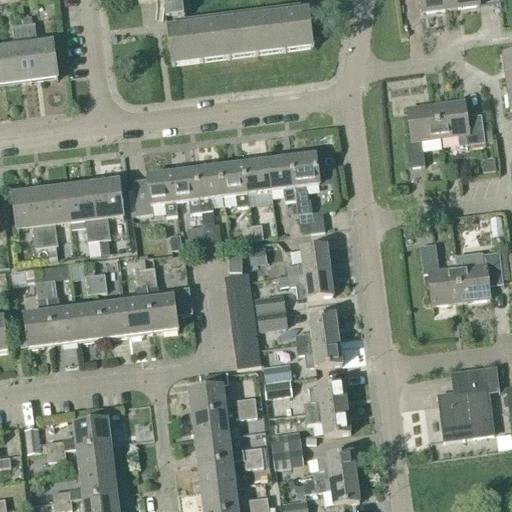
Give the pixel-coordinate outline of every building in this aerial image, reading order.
[(181,0),(137,0),(138,6),(155,3),(157,15),(165,14),(166,23),(170,23),(170,22),(184,20),(181,0)] [(450,13),(448,0),(419,0),(422,16),(450,13)] [(448,0),(450,13),(478,9),(477,0),(448,0)] [(283,18),(287,55),(313,52),(308,14),(283,18)] [(258,58),(287,55),(283,18),(254,21),(258,58)] [(23,30),(32,29),(31,20),(21,21),(22,30),(23,30)] [(232,62),(258,58),(254,21),(228,25),(232,62)] [(197,66),(232,62),(228,25),(192,29),(197,66)] [(32,29),(23,30),(30,87),(57,84),(52,45),(37,47),(34,28),(32,29)] [(171,70),(197,66),(192,29),(166,32),(171,70)] [(30,87),(23,30),(22,30),(12,31),(14,50),(0,51),(0,57),(4,90),(30,87)] [(511,56),(502,57),(506,86),(511,84),(511,56)] [(435,109),(440,143),(457,140),(459,151),(483,147),(481,135),(479,119),(466,121),(464,105),(435,109)] [(421,145),(440,143),(435,109),(407,113),(411,144),(405,145),(409,172),(425,170),(421,145)] [(490,134),(481,135),(483,147),(491,146),(490,134)] [(307,204),(305,204),(304,192),(318,190),(316,177),(314,160),(290,163),(295,205),(297,219),(311,217),(309,205),(307,205),(307,204)] [(270,196),(282,195),(284,207),(295,205),(290,163),(266,166),(270,196)] [(246,199),(247,199),(270,196),(266,166),(242,169),(246,199)] [(222,202),(235,201),(236,213),(247,211),(246,199),(242,169),(218,172),(222,202)] [(201,231),(213,230),(210,204),(222,202),(218,172),(194,175),(198,205),(200,217),(201,231)] [(174,208),(175,208),(187,207),(189,219),(200,217),(198,205),(194,175),(171,178),(174,208)] [(333,175),(316,177),(318,190),(334,188),(333,175)] [(151,211),(163,210),(165,222),(176,220),(175,208),(174,208),(171,178),(146,181),(147,190),(131,192),(132,194),(135,221),(152,219),(151,211)] [(90,188),(97,246),(109,244),(106,225),(122,223),(117,185),(90,188)] [(86,247),(97,246),(90,188),(64,191),(69,230),(84,228),(86,247)] [(69,230),(64,191),(38,195),(45,252),(56,251),(54,232),(69,230)] [(34,254),(45,252),(38,195),(11,198),(16,237),(31,235),(34,254)] [(309,238),(323,236),(321,216),(311,217),(297,219),(297,225),(299,239),(301,239),(309,238)] [(287,226),(289,241),(299,239),(297,225),(287,226)] [(205,251),(220,249),(218,229),(213,230),(201,231),(204,251),(205,251)] [(260,230),(250,231),(252,245),(262,244),(260,230)] [(188,253),(204,251),(201,231),(185,233),(188,253)] [(242,247),(252,245),(250,231),(240,233),(242,247)] [(170,256),(180,254),(179,240),(168,242),(170,256)] [(107,247),(100,248),(101,260),(109,259),(107,247)] [(461,307),(456,262),(454,262),(456,274),(438,276),(434,250),(419,251),(422,280),(428,279),(432,310),(461,307)] [(287,281),(330,276),(326,251),(300,254),(302,269),(286,271),(287,281)] [(266,266),(264,252),(248,254),(250,268),(266,266)] [(456,262),(461,307),(489,303),(487,288),(502,286),(499,258),(481,260),(481,259),(456,262)] [(227,279),(240,279),(240,261),(227,261),(227,279)] [(97,299),(94,280),(93,266),(82,267),(86,300),(97,299)] [(147,292),(155,292),(153,273),(144,274),(147,292)] [(33,274),(11,277),(13,293),(34,290),(34,288),(35,288),(33,274)] [(147,292),(144,274),(134,275),(136,294),(147,292)] [(305,290),(307,304),(333,301),(330,276),(287,281),(288,292),(305,290)] [(94,280),(97,299),(105,298),(103,279),(94,280)] [(224,294),(248,290),(247,279),(223,282),(224,294)] [(287,281),(278,282),(279,293),(288,292),(287,281)] [(45,286),(47,305),(55,304),(53,285),(45,286)] [(35,288),(34,288),(34,290),(36,306),(47,305),(45,286),(35,288)] [(226,305),(250,302),(248,290),(224,294),(226,305)] [(173,301),(159,303),(158,291),(155,292),(147,292),(148,304),(153,338),(178,335),(176,321),(192,319),(189,293),(172,295),(173,301)] [(137,306),(123,307),(128,341),(153,338),(148,304),(147,292),(136,294),(137,306)] [(228,317),(252,313),(250,302),(226,305),(228,317)] [(254,306),(256,321),(283,318),(281,303),(254,306)] [(53,351),(48,317),(47,305),(36,306),(38,318),(23,320),(27,354),(53,351)] [(103,345),(128,341),(123,307),(98,310),(103,345)] [(78,348),(103,345),(98,310),(73,314),(78,348)] [(228,317),(229,328),(253,325),(252,313),(228,317)] [(53,351),(78,348),(73,314),(48,317),(53,351)] [(285,333),(283,318),(256,322),(258,337),(285,333)] [(296,350),(338,345),(335,320),(309,323),(311,337),(295,340),(296,350)] [(255,336),(253,325),(229,328),(231,340),(255,336)] [(232,351),(256,348),(255,336),(231,340),(232,351)] [(341,369),(338,345),(296,350),(297,360),(313,358),(315,373),(341,369)] [(258,359),(256,348),(232,351),(234,363),(258,359)] [(258,359),(234,363),(236,374),(260,371),(258,359)] [(262,373),(264,386),(290,383),(288,370),(262,373)] [(459,398),(437,401),(443,446),(464,444),(464,443),(493,439),(493,438),(492,438),(486,395),(498,394),(498,397),(499,397),(496,373),(450,379),(450,380),(457,379),(459,398)] [(265,403),(269,402),(290,400),(288,387),(263,390),(265,403)] [(303,408),(305,419),(347,413),(344,388),(318,392),(319,406),(303,408)] [(191,420),(226,416),(223,391),(188,395),(191,420)] [(237,415),(255,413),(253,403),(235,405),(237,415)] [(255,413),(237,415),(238,425),(256,422),(255,413)] [(347,413),(305,419),(306,429),(322,427),(324,441),(350,438),(347,413)] [(226,416),(191,420),(195,445),(229,441),(226,416)] [(76,454),(111,450),(107,424),(73,428),(75,444),(62,446),(63,456),(76,454)] [(26,459),(39,458),(35,434),(23,435),(26,459)] [(272,459),(301,455),(298,437),(269,441),(272,459)] [(243,465),(241,455),(231,457),(229,441),(195,445),(198,470),(232,466),(243,465)] [(63,456),(62,446),(44,448),(45,458),(63,456)] [(114,475),(111,450),(76,454),(79,479),(114,475)] [(267,452),(259,453),(261,463),(268,462),(267,452)] [(243,465),(261,463),(259,453),(241,455),(243,465)] [(301,455),(272,459),(274,475),(303,471),(301,455)] [(63,456),(45,458),(47,468),(65,465),(63,456)] [(313,487),(356,482),(353,457),(326,460),(326,461),(317,462),(319,476),(312,477),(313,487)] [(261,463),(243,465),(244,475),(262,472),(261,463)] [(198,470),(201,495),(235,491),(232,466),(198,470)] [(82,504),(117,500),(114,475),(79,479),(81,494),(68,496),(69,505),(82,504)] [(313,488),(304,490),(305,503),(305,505),(327,503),(328,511),(359,507),(356,482),(313,487),(313,488)] [(296,504),(305,503),(304,490),(295,491),(296,504)] [(237,511),(235,491),(201,495),(202,511),(237,511)] [(52,508),(69,505),(68,496),(51,498),(52,508)] [(118,511),(117,500),(82,504),(83,511),(118,511)] [(248,511),(266,511),(266,503),(248,505),(248,511)]
